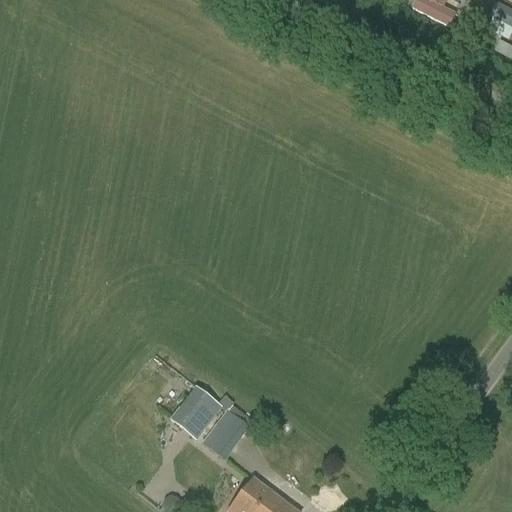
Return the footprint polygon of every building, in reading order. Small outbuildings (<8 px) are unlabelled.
[(418,0),(413,14),(451,29),(456,16),(443,11),(447,0),(418,0)] [(457,15),(462,4),(452,0),(449,0),(445,9),(457,15)] [(511,10),(496,2),(489,16),(511,28),(511,10)] [(195,443),(221,410),(195,390),(169,423),(195,443)] [(231,453),(209,436),(201,446),(223,464),(231,453)] [(291,511),(253,482),(229,511),(291,511)]
